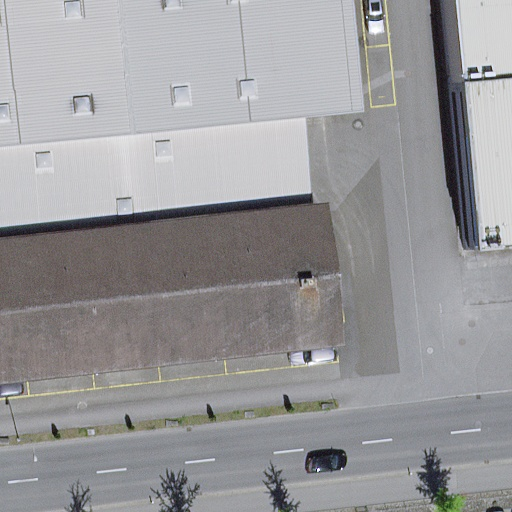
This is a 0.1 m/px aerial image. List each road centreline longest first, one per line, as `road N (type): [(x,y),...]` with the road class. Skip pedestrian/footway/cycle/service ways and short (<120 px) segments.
road 1 (tertiary): [(511,429),(0,482)]
road 2 (unknown): [(411,0),(450,435)]
